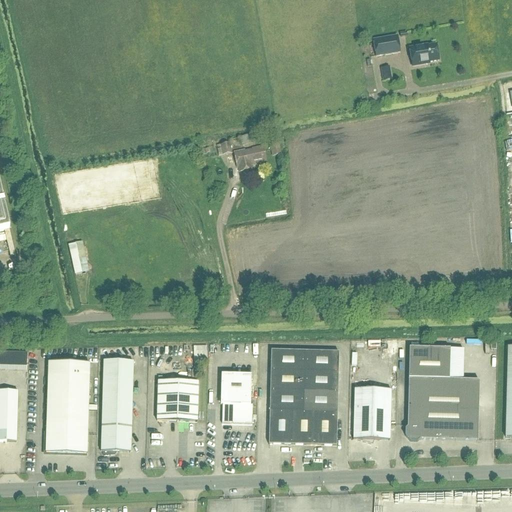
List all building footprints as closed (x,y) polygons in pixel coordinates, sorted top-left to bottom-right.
[(397,37),(373,42),(376,58),(399,54),(397,37)] [(409,50),(412,68),(426,66),(426,64),(438,62),(436,46),(428,48),(427,46),(409,50)] [(239,139),(240,140),(241,147),(257,144),(255,135),(239,139)] [(270,153),(271,153),(272,158),(281,157),(280,151),(277,139),(267,141),(270,153)] [(233,155),(232,151),(230,144),(219,147),(222,157),(233,155)] [(237,171),(238,171),(239,175),(253,172),(252,167),(266,164),(262,148),(233,155),(237,171)] [(0,233),(9,231),(0,190),(0,233)] [(68,247),(75,276),(86,273),(81,251),(79,251),(78,245),(68,247)] [(479,382),(462,382),(463,351),(449,351),(409,350),(407,429),(405,431),(405,438),(410,443),(417,443),(419,442),(477,443),(479,382)] [(270,352),(270,373),(304,373),(304,353),(270,352)] [(304,353),(304,373),(338,374),(338,354),(304,353)] [(103,363),(101,443),(101,454),(103,458),(114,457),(115,454),(130,454),(130,451),(133,363),(103,363)] [(48,364),(45,455),(86,456),(89,365),(48,364)] [(303,393),(304,373),(270,373),(269,392),(303,393)] [(304,373),(303,393),(337,394),(338,374),(304,373)] [(222,406),(222,426),(251,427),(252,407),(250,407),(251,377),(221,376),(220,406),(222,406)] [(157,383),(156,423),(196,424),(198,384),(157,383)] [(354,391),(352,441),(356,442),(372,446),(374,442),(389,442),(390,392),(354,391)] [(269,392),(269,412),(292,413),(303,413),(303,393),(269,392)] [(303,413),(314,413),(337,414),(337,394),(303,393),(303,413)] [(0,412),(0,443),(16,444),(17,413),(0,412)] [(291,447),(292,413),(269,412),(268,446),(291,447)] [(303,413),(292,413),(291,447),(313,447),(314,413),(303,413)] [(314,413),(313,447),(336,448),(337,414),(314,413)]
